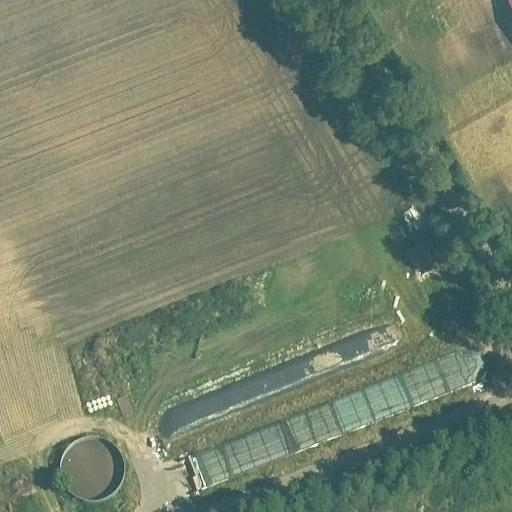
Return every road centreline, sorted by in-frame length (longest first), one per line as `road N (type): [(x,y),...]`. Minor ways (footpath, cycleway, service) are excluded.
road 1 (residential): [(342,0),(511,292)]
road 2 (track): [(224,511),(511,399)]
